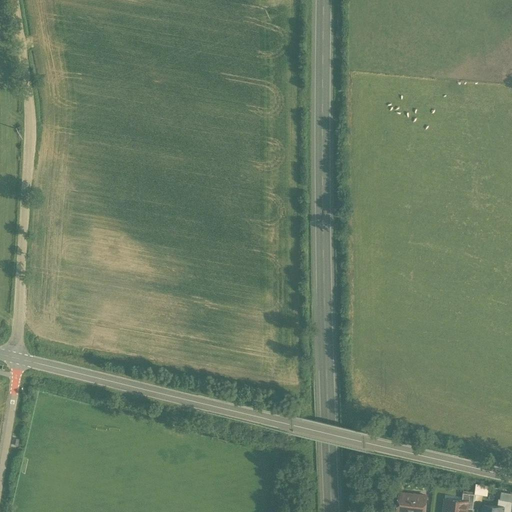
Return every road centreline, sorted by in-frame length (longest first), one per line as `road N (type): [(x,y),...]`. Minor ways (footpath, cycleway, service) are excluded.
road 1 (primary): [(322,0),(331,511)]
road 2 (tertiary): [(16,358),(511,475)]
road 3 (unclassified): [(16,358),(28,139),(12,0)]
